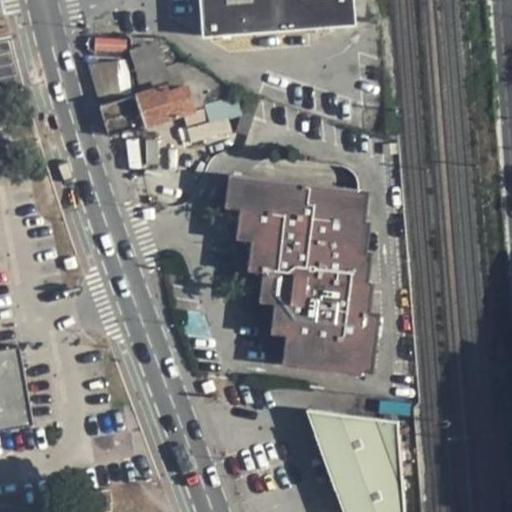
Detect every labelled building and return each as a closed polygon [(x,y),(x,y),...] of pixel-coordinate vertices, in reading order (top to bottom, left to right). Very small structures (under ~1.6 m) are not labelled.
[(355,0),(200,0),(203,37),(357,25),(355,0)] [(144,128),(197,113),(187,80),(135,94),(144,128)] [(231,137),(229,117),(239,116),(237,100),(205,103),(207,123),(187,126),(188,141),(231,137)] [(371,192),(235,175),(228,207),(244,209),(241,238),(255,240),(251,269),(266,272),(263,303),(278,305),(274,333),(288,336),(287,365),(378,376),(371,192)] [(0,432),(30,427),(17,352),(0,355),(0,432)] [(406,511),(399,420),(308,410),(343,511),(406,511)] [(71,497),(72,511),(94,511),(94,495),(71,497)]
